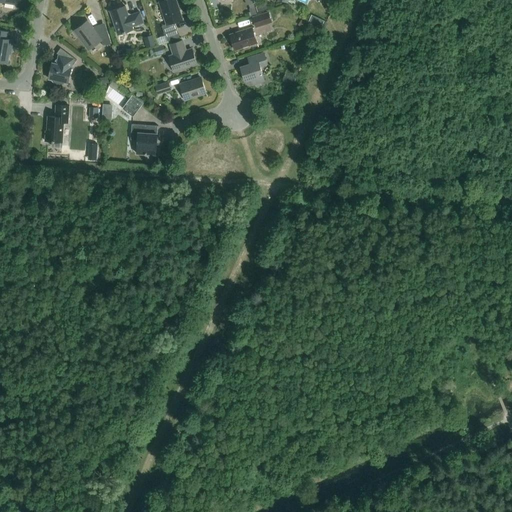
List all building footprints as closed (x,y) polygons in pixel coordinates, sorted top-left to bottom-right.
[(176,0),(166,0),(160,2),(167,24),(163,26),(165,33),(177,30),(175,22),(182,20),(176,0)] [(125,6),(110,11),(118,35),(133,30),(132,27),(144,23),(140,12),(131,15),(128,14),(125,6)] [(269,12),(253,17),(256,28),(273,23),(269,12)] [(322,27),(324,21),(312,15),(309,21),(322,27)] [(306,23),(301,20),(298,25),(303,28),(306,23)] [(88,21),(75,31),(89,50),(101,41),(102,42),(104,46),(111,44),(107,30),(99,33),(97,34),(88,21)] [(253,27),(230,34),(235,51),(258,44),(253,27)] [(0,61),(8,63),(10,49),(12,50),(13,40),(7,39),(8,32),(0,30),(0,61)] [(152,35),(144,38),(147,48),(156,45),(152,35)] [(174,55),(170,56),(175,72),(197,65),(192,49),(185,51),(184,48),(185,47),(183,41),(170,45),(174,55)] [(164,46),(154,48),(156,55),(165,52),(164,46)] [(67,60),(57,53),(57,54),(59,55),(57,64),(52,63),(49,79),(55,80),(54,84),(55,84),(60,86),(61,85),(62,82),(68,83),(73,65),(77,60),(70,55),(67,60)] [(248,58),(250,64),(240,67),(245,82),(251,80),(252,85),(264,81),(260,67),(268,65),(265,53),(248,58)] [(296,76),(290,74),(287,82),(287,83),(294,81),(296,76)] [(180,85),(185,100),(206,93),(201,78),(180,85)] [(109,86),(117,92),(121,87),(113,81),(109,86)] [(158,95),(172,91),(169,81),(155,86),(158,95)] [(138,83),(129,86),(131,93),(141,89),(138,83)] [(128,102),(123,108),(133,116),(138,109),(128,102)] [(48,116),(47,131),(46,131),(45,141),(63,142),(64,122),(69,123),(69,106),(56,105),(56,117),(48,116)] [(104,105),(103,119),(111,119),(112,106),(104,105)] [(90,107),(89,117),(98,118),(99,108),(90,107)] [(132,124),(131,139),(138,140),(137,154),(157,155),(158,126),(132,124)]
